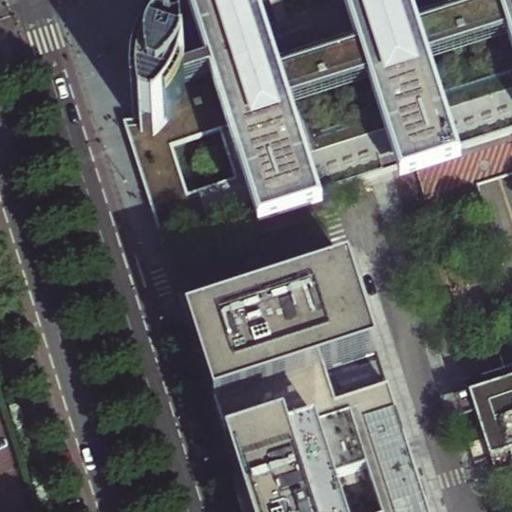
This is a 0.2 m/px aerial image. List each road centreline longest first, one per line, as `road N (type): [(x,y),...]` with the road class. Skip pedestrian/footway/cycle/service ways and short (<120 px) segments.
road 1 (residential): [(463,511),(367,212),(121,291)]
road 2 (primary): [(0,158),(111,511)]
road 3 (primary): [(121,291),(35,0)]
road 4 (primary): [(191,511),(121,291)]
